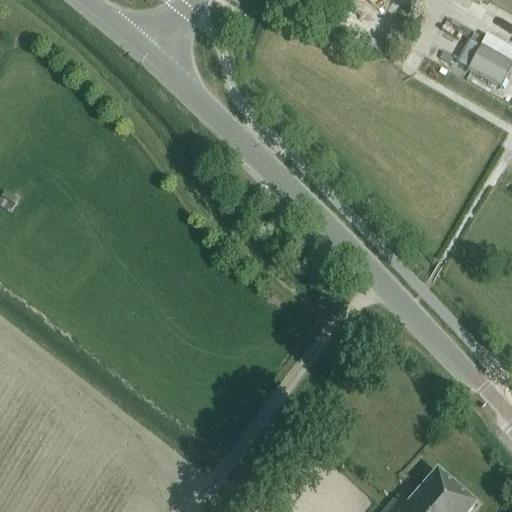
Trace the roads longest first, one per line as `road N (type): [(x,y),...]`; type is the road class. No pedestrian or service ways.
road 1 (secondary): [(500,405),(148,55)]
road 2 (track): [(380,282),(341,318),(192,511)]
